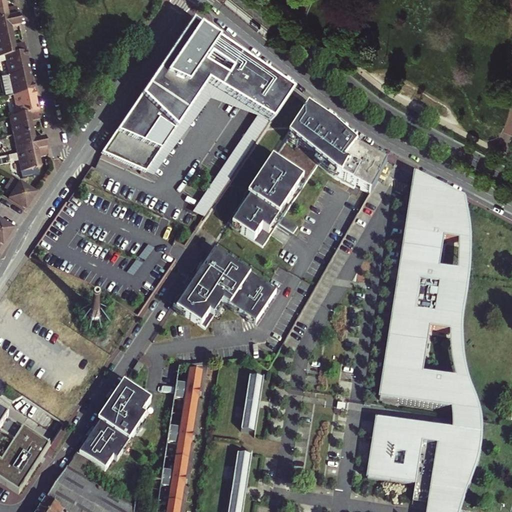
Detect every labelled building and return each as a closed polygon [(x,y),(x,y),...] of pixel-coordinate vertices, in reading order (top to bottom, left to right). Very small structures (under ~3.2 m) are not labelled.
[(0,0),(0,20),(17,16),(15,8),(6,10),(3,0),(0,0)] [(0,39),(11,37),(10,29),(19,26),(17,16),(0,20),(0,39)] [(290,92),(188,23),(103,149),(155,172),(223,106),(256,118),(192,213),(203,220),(290,92)] [(0,58),(4,57),(25,53),(23,44),(13,46),(11,37),(0,39),(0,58)] [(8,77),(29,72),(25,53),(4,57),(8,77)] [(13,97),(34,93),(29,72),(8,77),(13,97)] [(17,117),(38,112),(34,93),(13,97),(17,117)] [(336,129),(309,108),(307,110),(289,137),(321,164),(339,179),(370,195),(378,180),(387,162),(357,145),(336,129)] [(13,137),(32,133),(30,123),(40,121),(38,112),(17,117),(9,119),(13,137)] [(17,155),(46,149),(44,139),(34,141),(32,133),(13,137),(17,155)] [(285,218),(321,164),(289,137),(230,226),(264,249),(280,225),(295,235),(300,228),(285,218)] [(21,173),(40,169),(38,159),(48,157),(46,149),(17,155),(21,173)] [(460,288),(461,282),(462,274),(456,273),(438,270),(442,241),(457,243),(463,244),(463,240),(462,234),(461,226),(461,221),(460,217),(459,212),(459,208),(458,204),(457,201),(456,197),(448,193),(448,195),(438,193),(439,188),(413,175),(395,292),(379,402),(451,413),(472,416),(472,414),(471,410),(470,407),(470,405),(469,404),(468,401),(466,397),(465,393),(464,390),(463,387),(461,382),(455,381),(423,376),(429,331),(449,334),(455,335),(455,329),(455,325),(456,319),(456,314),(457,309),(458,302),(459,295),(460,288)] [(24,211),(35,194),(11,179),(4,190),(11,194),(7,200),(24,211)] [(466,375),(464,364),(463,359),(462,348),(461,329),(461,322),(463,310),(466,293),(469,257),(469,245),(468,232),(467,224),(466,217),(463,201),(456,197),(457,201),(458,204),(459,208),(459,212),(460,217),(461,221),(461,226),(462,234),(463,240),(463,244),(457,243),(457,256),(456,273),(462,274),(461,282),(460,288),(459,295),(458,302),(457,309),(456,314),(456,319),(455,325),(455,329),(455,335),(449,334),(449,347),(449,352),(451,365),(452,370),(455,381),(461,382),(463,387),(464,390),(465,393),(466,397),(468,401),(469,404),(470,405),(470,407),(471,410),(472,414),(472,416),(480,417),(480,414),(478,407),(470,387),(468,382),(466,375)] [(0,247),(11,230),(0,222),(0,247)] [(276,294),(213,252),(174,309),(205,330),(223,303),(255,325),(276,294)] [(143,366),(139,363),(133,371),(138,374),(143,366)] [(187,390),(199,391),(202,373),(201,373),(203,365),(190,367),(187,386),(176,384),(175,392),(186,394),(187,390)] [(241,432),(255,434),(263,385),(248,383),(241,432)] [(151,403),(124,385),(99,422),(77,455),(92,464),(105,472),(113,460),(117,462),(140,427),(146,418),(142,416),(151,403)] [(183,415),(195,417),(198,399),(199,392),(199,391),(187,390),(186,394),(175,392),(174,399),(185,401),(183,415)] [(51,442),(0,410),(0,480),(21,495),(51,442)] [(461,511),(467,493),(475,470),(478,462),(480,455),(481,441),(482,429),(480,417),(472,416),(451,413),(452,418),(452,421),(452,424),(451,432),(475,436),(474,443),(473,447),(473,451),(472,455),(472,457),(470,463),(469,467),(467,473),(465,478),(462,488),(459,495),(430,491),(431,486),(415,483),(415,488),(412,503),(427,505),(426,511),(461,511)] [(180,434),(192,436),(195,417),(183,415),(180,430),(170,428),(168,436),(179,437),(180,434)] [(470,463),(472,457),(472,455),(473,451),(473,447),(474,443),(475,436),(451,432),(429,429),(376,420),(372,446),(376,447),(375,455),(370,455),(366,481),(415,488),(415,483),(431,486),(430,491),(459,495),(462,488),(465,478),(467,473),(469,467),(470,463)] [(176,459),(188,461),(191,442),(193,436),(192,436),(180,434),(179,437),(168,436),(167,443),(178,445),(176,459)] [(134,511),(135,510),(111,496),(84,480),(89,471),(88,471),(92,464),(77,455),(66,470),(45,501),(61,511),(134,511)] [(228,511),(243,511),(252,457),(237,455),(228,511)] [(173,477),(185,479),(188,461),(176,459),(173,474),(163,472),(162,480),(172,481),(173,477)] [(169,503),(181,505),(184,486),(185,486),(186,479),(185,479),(173,477),(172,481),(162,480),(161,482),(161,487),(171,489),(169,503)] [(61,511),(45,501),(39,510),(42,511),(61,511)] [(179,511),(181,505),(169,503),(166,502),(165,508),(168,508),(167,511),(179,511)]
